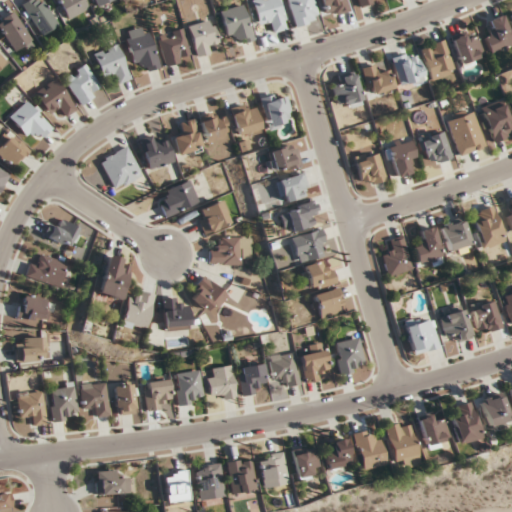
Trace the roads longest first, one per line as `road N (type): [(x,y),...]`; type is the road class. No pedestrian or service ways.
road 1 (residential): [(452,0),(141,107),(90,136),(53,173),(0,266)]
road 2 (residential): [(0,459),(207,434),(511,357)]
road 3 (residential): [(298,57),(395,391)]
road 4 (residential): [(348,220),(511,167)]
road 5 (residential): [(53,173),(167,256)]
